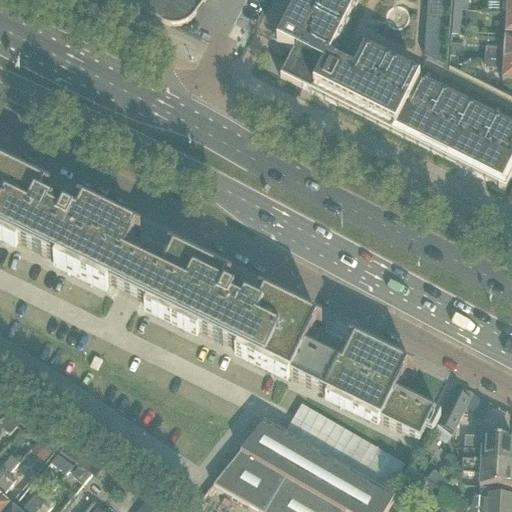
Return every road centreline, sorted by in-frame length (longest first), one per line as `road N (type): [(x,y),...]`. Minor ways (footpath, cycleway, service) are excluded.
road 1 (unclassified): [(0,120),(17,143),(511,395)]
road 2 (primary): [(0,89),(511,347)]
road 3 (primary): [(511,294),(112,90)]
road 4 (residential): [(511,237),(200,76)]
road 5 (primary): [(112,90),(0,33)]
